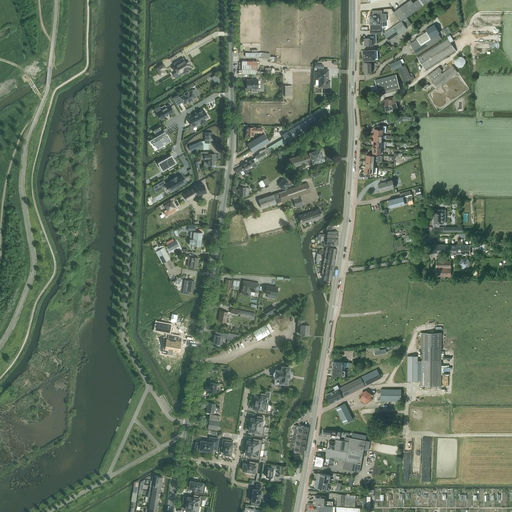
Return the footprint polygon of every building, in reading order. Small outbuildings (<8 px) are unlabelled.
[(411,0),(408,0),(405,3),(412,12),(417,8),(411,0)] [(420,0),(414,0),(413,2),(417,8),(423,4),(420,0)] [(405,3),(399,7),(406,17),(412,12),(405,3)] [(399,7),(393,11),(401,21),(406,17),(399,7)] [(373,14),(369,14),(370,18),(370,20),(370,24),(380,24),(380,21),(386,21),(385,14),(381,14),(381,10),(372,10),(373,14)] [(406,28),(401,21),(383,33),(386,38),(388,40),(406,28)] [(433,25),(424,30),(425,31),(430,38),(431,38),(438,33),(433,25)] [(441,38),(438,34),(438,33),(431,38),(430,38),(425,31),(416,38),(416,39),(409,43),(415,54),(441,38)] [(455,50),(450,43),(454,41),(450,35),(447,38),(417,57),(425,70),(455,50)] [(363,38),(364,45),(370,45),(373,44),(373,36),(370,36),(370,38),(363,38)] [(374,59),(374,50),(362,50),(363,60),(368,60),(374,59)] [(183,58),(174,64),(175,66),(174,67),(176,71),(176,73),(177,72),(178,74),(183,71),(185,73),(187,72),(188,72),(189,71),(191,69),(190,67),(190,66),(187,60),(185,61),(183,58)] [(398,68),(402,66),(401,63),(399,60),(399,59),(389,64),(392,70),(398,68)] [(257,61),(242,61),(242,69),(242,74),(257,74),(257,69),(257,61)] [(371,62),(363,62),(363,73),(366,73),(367,73),(371,72),(371,62)] [(402,66),(398,68),(405,84),(414,79),(412,75),(410,77),(405,64),(402,66)] [(165,65),(157,70),(162,79),(168,75),(165,72),(169,70),(165,65)] [(438,66),(427,75),(431,81),(432,81),(437,87),(457,72),(452,65),(443,72),(438,66)] [(318,80),(318,88),(328,88),(328,86),(329,84),(330,82),(328,80),(328,78),(327,78),(327,75),(328,75),(328,69),(319,69),(319,72),(316,72),(316,80),(318,80)] [(396,74),(374,80),(377,92),(378,92),(378,93),(380,94),(400,89),(396,74)] [(247,80),(247,89),(252,89),(252,92),(257,92),(257,89),(258,89),(258,80),(247,80)] [(184,95),(180,97),(184,104),(189,102),(193,100),(197,97),(196,96),(199,95),(195,89),(193,90),(192,90),(188,92),(188,91),(187,91),(183,93),(184,93),(184,95)] [(385,110),(397,107),(394,97),(382,100),(385,110)] [(165,105),(155,111),(161,120),(174,112),(170,104),(166,106),(165,105)] [(257,108),(252,108),(252,115),(263,115),(263,108),(264,108),(264,104),(256,104),(257,108)] [(283,133),(281,135),(285,142),(288,141),(329,116),(325,109),(324,110),(283,133)] [(195,117),(189,120),(192,125),(197,122),(198,123),(200,122),(201,123),(206,120),(205,119),(208,117),(204,110),(203,111),(198,114),(194,116),(195,117)] [(373,135),(382,135),(382,132),(385,133),(385,126),(376,125),(376,129),(374,129),(373,135)] [(262,132),(262,128),(246,127),(246,136),(253,137),(253,131),(262,132)] [(150,140),(149,141),(150,142),(151,144),(153,143),(157,149),(171,141),(167,134),(166,134),(165,132),(150,140)] [(252,153),(269,143),(264,134),(247,144),(252,153)] [(270,151),(285,142),(283,138),(268,148),(270,151)] [(203,145),(201,141),(190,146),(189,147),(190,151),(202,145),(203,145)] [(205,141),(201,141),(203,145),(202,145),(203,149),(209,149),(209,143),(205,143),(205,141)] [(259,152),(260,154),(255,156),(258,161),(266,156),(265,153),(267,151),(266,148),(262,151),(262,150),(259,152)] [(312,164),(323,160),(320,149),(288,159),(291,168),(311,161),(312,164)] [(162,160),(159,162),(163,170),(176,163),(176,162),(172,155),(170,156),(163,160),(163,161),(162,160)] [(253,159),(241,166),(244,170),(243,170),(245,174),(249,172),(247,169),(246,169),(246,168),(255,163),(253,159)] [(373,173),(374,167),(365,167),(365,173),(365,176),(370,176),(370,173),(373,173)] [(164,180),(153,187),(155,190),(161,186),(163,188),(167,186),(170,191),(177,187),(178,187),(184,183),(186,182),(181,175),(177,177),(177,176),(166,183),(164,180)] [(270,182),(266,177),(259,182),(263,188),(269,183),(270,182)] [(281,188),(286,189),(289,185),(287,180),(282,179),(279,183),(281,188)] [(394,187),(393,185),(391,180),(391,179),(389,180),(382,182),(378,183),(380,191),(394,187)] [(307,183),(273,194),(276,204),(311,192),(307,183)] [(194,187),(183,194),(187,202),(196,197),(197,196),(199,196),(200,196),(202,196),(203,194),(207,193),(204,184),(194,187)] [(245,196),(245,195),(248,195),(249,188),(245,188),(246,184),(240,184),(240,187),(239,196),(245,196)] [(405,204),(408,203),(408,201),(412,200),(411,195),(412,194),(411,194),(410,190),(399,193),(400,196),(387,200),(387,201),(388,201),(390,206),(389,206),(390,208),(390,207),(395,206),(395,207),(405,205),(405,204)] [(161,194),(152,199),(155,203),(163,198),(161,194)] [(262,209),(276,204),(273,194),(258,199),(262,209)] [(167,210),(164,211),(167,216),(177,210),(175,208),(171,201),(164,205),(167,210)] [(309,212),(311,220),(322,216),(319,209),(309,212)] [(445,210),(433,210),(433,224),(434,224),(434,231),(443,231),(443,227),(439,227),(439,224),(445,224),(445,210)] [(311,220),(309,212),(299,216),(301,223),(311,220)] [(326,237),(338,237),(338,232),(332,231),(332,225),(329,225),(327,227),(327,231),(327,235),(327,237),(326,236),(326,237)] [(337,246),(338,237),(326,237),(326,245),(337,246)] [(469,254),(469,245),(434,244),(434,240),(430,240),(430,244),(427,244),(427,253),(432,253),(432,255),(435,255),(436,254),(469,254)] [(169,248),(167,249),(168,252),(170,254),(175,252),(174,251),(175,251),(179,249),(177,247),(174,241),(167,245),(169,248)] [(158,246),(153,248),(156,252),(162,264),(170,260),(163,248),(160,249),(158,246)] [(197,268),(199,258),(188,256),(187,259),(189,259),(187,267),(197,268)] [(450,276),(451,261),(436,261),(436,275),(450,276)] [(331,281),(332,276),(325,274),(323,283),(328,284),(328,280),(331,281)] [(185,280),(182,293),(190,295),(191,291),(193,292),(195,281),(189,280),(185,280)] [(232,288),(238,290),(240,281),(233,280),(232,288)] [(259,284),(244,281),(242,293),(249,295),(250,290),(257,292),(259,284)] [(267,286),(265,293),(276,295),(277,288),(267,286)] [(239,310),(239,313),(240,314),(240,317),(254,320),(255,313),(239,310)] [(226,322),(227,323),(228,322),(228,320),(228,319),(226,318),(227,312),(220,311),(218,321),(226,322)] [(308,335),(309,325),(304,325),(304,321),(298,320),(298,325),(300,325),(300,335),(308,335)] [(157,323),(156,330),(169,332),(171,325),(157,323)] [(258,340),(270,333),(265,325),(253,332),(258,340)] [(228,337),(228,334),(219,332),(219,335),(214,335),(213,343),(219,344),(221,336),(228,337)] [(441,333),(420,332),(420,386),(441,386),(441,333)] [(165,337),(164,343),(166,343),(166,348),(168,348),(167,352),(172,353),(173,349),(179,350),(181,340),(179,340),(180,336),(168,333),(167,338),(165,337)] [(407,381),(417,381),(418,356),(407,356),(407,381)] [(289,374),(290,368),(282,367),(282,371),(276,370),(275,378),(280,379),(280,383),(287,384),(288,378),(289,378),(290,374),(289,374)] [(342,397),(381,377),(376,369),(338,388),(337,385),(333,387),(335,390),(326,394),(330,403),(342,397)] [(216,393),(217,384),(209,382),(209,385),(206,385),(205,390),(208,391),(208,392),(216,393)] [(401,401),(401,389),(380,389),(380,401),(401,401)] [(253,402),(268,404),(265,404),(267,394),(261,393),(260,396),(255,396),(255,399),(253,398),(253,402)] [(268,404),(253,402),(252,405),(253,405),(253,408),(258,409),(257,413),(267,414),(268,404)] [(214,414),(215,410),(219,411),(220,408),(215,407),(216,404),(208,403),(207,412),(214,414)] [(344,423),(352,419),(344,403),(336,407),(344,423)] [(208,428),(218,430),(220,416),(210,414),(208,428)] [(249,424),(265,427),(262,426),(263,416),(257,415),(256,419),(251,418),(251,421),(250,421),(249,424)] [(265,427),(249,424),(249,428),(250,428),(249,431),(254,432),(254,436),(263,437),(265,427)] [(308,427),(295,425),(293,431),(294,431),(292,439),(294,440),(293,445),(295,445),(294,451),(304,452),(308,427)] [(217,450),(219,439),(210,437),(209,442),(201,441),(201,443),(196,442),(195,450),(204,452),(205,450),(212,451),(212,449),(217,450)] [(360,472),(361,464),(365,440),(349,437),(348,441),(336,439),(335,442),(329,440),(326,456),(326,457),(345,461),(344,469),(360,472)] [(230,455),(231,455),(231,451),(233,452),(234,447),(232,446),(233,440),(222,438),(221,448),(224,449),(224,454),(227,454),(226,455),(230,456),(230,455)] [(245,447),(261,450),(262,440),(253,438),(253,442),(248,441),(247,444),(246,444),(245,447)] [(261,450),(245,447),(245,451),(246,451),(245,454),(250,455),(250,458),(259,460),(261,450)] [(315,456),(313,465),(322,466),(324,457),(323,457),(321,456),(315,455),(315,456)] [(243,470),(246,471),(246,473),(251,473),(251,472),(257,473),(258,473),(259,462),(249,461),(249,464),(244,464),(243,466),(242,466),(242,470),(243,470)] [(263,476),(262,480),(269,481),(270,481),(271,477),(272,477),(273,469),(273,468),(269,468),(268,468),(266,476),(263,476)] [(317,473),(316,480),(318,481),(327,482),(330,483),(331,475),(320,473),(317,473)] [(204,494),(205,484),(199,483),(199,481),(194,480),(194,482),(191,481),(190,482),(189,482),(189,485),(190,486),(189,488),(194,489),(194,493),(204,494)] [(325,490),(327,482),(318,481),(317,488),(325,490)] [(253,489),(251,501),(252,501),(251,505),(258,506),(259,503),(261,490),(260,490),(260,488),(261,488),(261,485),(257,484),(256,488),(257,488),(256,489),(253,489)] [(186,503),(201,506),(203,496),(194,494),(193,498),(188,497),(188,500),(186,500),(186,503)] [(337,506),(360,508),(355,507),(355,498),(355,495),(345,495),(337,494),(337,497),(337,506)] [(315,495),(314,505),(317,505),(325,506),(332,506),(333,501),(332,501),(328,501),(325,501),(326,496),(315,495)] [(186,503),(185,507),(186,507),(186,510),(191,511),(190,511),(197,511),(198,506),(201,506),(186,503)]
